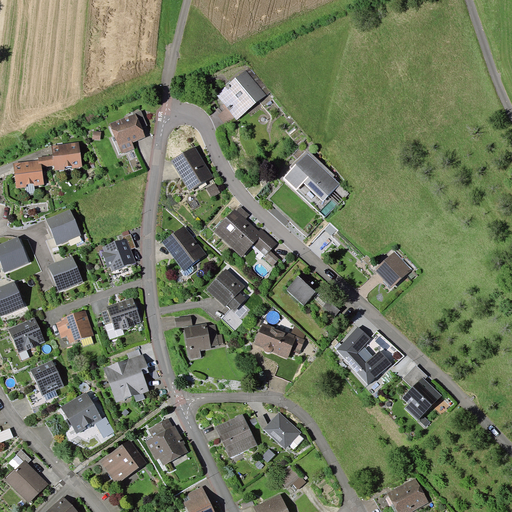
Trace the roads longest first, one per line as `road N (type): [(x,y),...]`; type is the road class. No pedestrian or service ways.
road 1 (residential): [(165,113),(190,116),(225,178),(511,451)]
road 2 (residential): [(180,404),(157,337),(150,281),(149,221),(165,113)]
road 3 (residential): [(348,511),(347,487),(308,420),(290,405),(267,397),(180,404)]
road 4 (residential): [(99,511),(0,399)]
